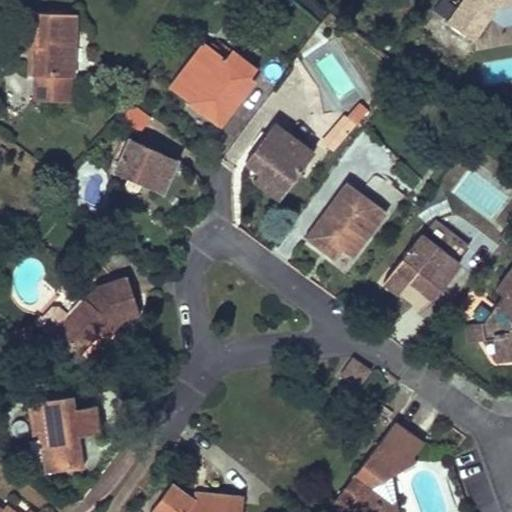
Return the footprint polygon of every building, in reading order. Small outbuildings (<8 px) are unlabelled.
[(511,0),(464,0),(447,25),(475,44),(491,20),(498,9),(511,6),(511,0)] [(72,77),(74,13),(31,12),(29,50),(32,50),(32,60),(29,60),(29,75),(36,75),(35,100),(69,102),(70,77),(72,77)] [(225,58),(204,43),(171,89),(188,102),(192,96),(223,119),(253,79),(250,76),(225,58)] [(256,67),(231,49),(225,58),(250,76),(256,67)] [(223,119),(192,96),(188,102),(219,125),(223,119)] [(137,135),(150,117),(134,105),(121,123),(137,135)] [(364,113),(357,108),(352,114),(359,120),(364,113)] [(354,125),(347,119),(325,145),(332,151),(354,125)] [(313,153),(272,124),(244,162),(258,172),(272,182),(276,176),(289,185),(299,173),(313,153)] [(178,160),(128,138),(112,172),(127,178),(125,183),(125,187),(125,188),(126,189),(127,191),(129,191),(132,192),(135,191),(136,190),(139,184),(163,194),(178,160)] [(289,185),(276,176),(272,182),(258,172),(253,180),(279,199),(289,185)] [(302,175),(299,173),(289,185),(293,188),(302,175)] [(386,212),(346,182),(304,238),(333,260),(341,249),(352,257),(386,212)] [(436,248),(426,224),(418,234),(436,248)] [(436,248),(418,234),(383,282),(399,294),(409,281),(433,299),(459,265),(436,248)] [(511,266),(495,288),(503,295),(481,323),(484,340),(493,338),(496,362),(511,359),(511,266)] [(139,315),(125,275),(95,285),(55,331),(80,354),(100,331),(109,322),(115,328),(122,321),(139,315)] [(115,328),(109,322),(100,331),(107,338),(115,328)] [(484,340),(481,323),(465,325),(468,342),(484,340)] [(353,359),(341,375),(348,380),(354,371),(363,378),(369,371),(353,359)] [(354,371),(348,380),(357,387),(363,378),(354,371)] [(95,405),(73,408),(71,395),(27,402),(32,435),(38,434),(44,473),(83,467),(78,435),(99,432),(95,405)] [(423,444),(394,422),(326,511),(327,511),(395,511),(389,475),(414,460),(412,457),(423,444)] [(240,511),(242,495),(203,492),(203,503),(199,503),(193,498),(172,483),(150,511),(240,511)] [(203,503),(203,492),(194,491),(193,498),(199,503),(203,503)]
